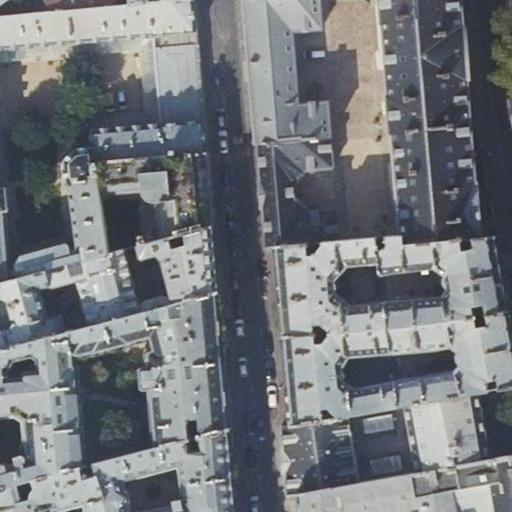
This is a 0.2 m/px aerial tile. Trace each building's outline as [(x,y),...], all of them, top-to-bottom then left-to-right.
[(0,282),(13,279),(79,261),(108,254),(102,194),(99,162),(208,152),(205,120),(199,53),(197,31),(194,0),(191,0),(131,5),(52,12),(35,14),(0,16),(0,282)] [(52,12),(45,0),(0,0),(0,4),(6,0),(14,0),(16,2),(18,0),(31,0),(34,3),(35,14),(52,12)] [(45,0),(52,12),(131,5),(130,0),(45,0)] [(347,26),(345,0),(244,0),(250,70),(254,113),(257,143),(332,137),(329,101),(299,103),(293,31),(347,26)] [(461,0),(381,0),(383,22),(384,22),(390,97),(389,97),(392,131),(471,124),(468,78),(469,78),(465,27),(463,27),(461,0)] [(476,183),(471,124),(392,131),(401,235),(402,235),(403,243),(483,237),(482,236),(478,182),(476,183)] [(335,166),(332,137),(257,143),(260,179),(261,194),(266,247),(276,246),(341,241),(339,211),(336,208),(308,210),(308,208),(306,208),(303,208),(301,206),(299,204),(298,202),(296,182),(297,177),(298,177),(299,175),(301,174),(304,173),(304,171),(332,169),(335,166)] [(99,162),(102,194),(133,192),(145,190),(145,192),(146,194),(149,198),(151,200),(155,201),(156,201),(160,240),(214,226),(212,203),(208,152),(99,162)] [(133,192),(102,194),(108,254),(124,250),(138,246),(133,192)] [(141,259),(158,255),(163,259),(173,297),(165,296),(146,301),(140,307),(124,250),(108,254),(79,261),(13,279),(0,282),(0,348),(171,304),(184,301),(220,291),(217,258),(214,226),(160,240),(153,242),(148,243),(140,245),(138,246),(141,259)] [(401,235),(377,237),(380,263),(382,274),(436,268),(446,276),(445,278),(444,281),(445,283),(446,286),(448,288),(443,296),(386,303),(389,327),(441,322),(510,310),(503,274),(502,264),(497,236),(483,237),(403,243),(402,235),(401,235)] [(377,237),(341,241),(276,246),(280,295),(284,336),(389,327),(386,303),(353,306),(336,293),(337,291),(338,289),(338,288),(338,286),(337,284),(336,283),(335,282),(350,266),(380,263),(377,237)] [(150,388),(155,448),(231,428),(229,396),(220,291),(184,301),(185,317),(172,318),(171,304),(0,348),(0,417),(17,416),(24,420),(26,443),(24,445),(24,455),(18,457),(19,462),(10,464),(10,463),(7,461),(0,463),(2,488),(82,467),(88,466),(78,366),(76,364),(75,364),(74,356),(78,358),(93,354),(95,354),(112,350),(132,345),(133,343),(148,339),(150,347),(147,354),(148,366),(142,367),(141,369),(142,386),(145,388),(150,388)] [(511,321),(510,310),(441,322),(389,327),(392,352),(452,346),(459,352),(458,355),(458,357),(459,359),(461,362),(462,363),(457,368),(396,380),(399,407),(478,392),(488,390),(511,385),(511,321)] [(392,352),(389,327),(284,336),(287,377),(291,419),(292,426),(399,407),(396,380),(355,387),(344,379),(345,374),(344,372),(342,369),(350,356),(392,352)] [(511,393),(511,385),(488,390),(489,397),(511,393)] [(490,459),(478,392),(399,407),(292,426),(286,426),(281,427),(284,458),(287,496),(292,495),(298,494),(360,483),(351,430),(408,419),(418,473),(422,472),(430,470),(490,459)] [(231,428),(155,448),(95,463),(99,476),(110,511),(238,511),(236,484),(231,428)] [(511,511),(511,454),(490,459),(430,470),(431,476),(438,475),(441,489),(426,492),(422,472),(418,473),(360,483),(298,494),(298,499),(299,511),(511,511)] [(84,475),(82,467),(2,488),(0,488),(0,511),(55,511),(55,509),(61,507),(61,511),(85,505),(86,511),(110,511),(99,476),(90,478),(89,477),(89,476),(88,476),(86,475),(85,475),(84,475)]
